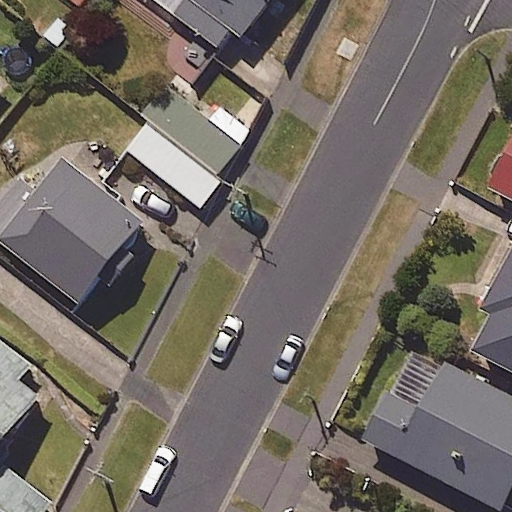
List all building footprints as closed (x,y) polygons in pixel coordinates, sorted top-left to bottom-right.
[(156,0),(231,58),(275,0),(156,0)] [(272,110),(245,89),(216,125),(169,88),(123,145),(198,204),(272,110)] [(511,150),(492,188),(511,198),(511,150)] [(145,226),(65,161),(1,240),(81,305),(145,226)] [(511,259),(486,310),(495,315),(475,352),(511,371),(511,259)] [(0,347),(0,453),(42,399),(18,381),(30,364),(3,343),(0,347)] [(505,511),(511,498),(511,396),(417,348),(369,442),(504,511),(505,511)] [(49,511),(56,504),(11,468),(0,481),(0,508),(4,511),(49,511)]
